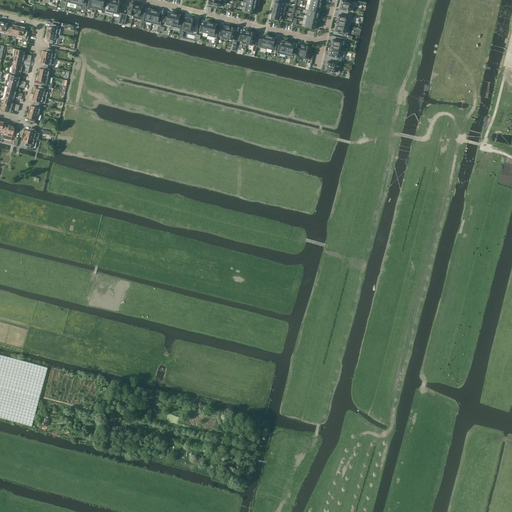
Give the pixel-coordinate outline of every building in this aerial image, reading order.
[(96,9),(98,0),(92,0),(91,0),(89,0),(88,5),(91,6),(90,8),(96,9)] [(105,9),(107,4),(104,3),(104,0),(98,0),(96,9),(102,11),(102,9),(105,9)] [(114,14),(117,0),(116,0),(110,0),(110,4),(107,4),(105,9),(105,12),(114,14)] [(123,2),(117,0),(114,14),(119,15),(121,9),(122,9),(123,6),(122,6),(123,2)] [(342,10),(342,13),(347,14),(348,11),(352,12),(354,7),(350,6),(351,2),(342,0),(340,9),(342,10)] [(133,18),(136,5),(130,3),(129,7),(128,7),(128,10),(129,11),(128,15),(133,16),(133,18)] [(140,6),(136,5),(133,18),(142,20),(144,13),(141,12),(142,7),(140,6)] [(151,23),(155,10),(151,9),(151,10),(149,9),(147,14),(144,13),(143,21),(151,23)] [(158,11),(155,10),(151,23),(160,25),(162,18),(159,17),(160,12),(158,12),(158,11)] [(318,18),(319,13),(307,10),(306,16),(318,18)] [(171,27),(174,13),(170,12),(170,13),(168,12),(167,17),(164,17),(163,22),(166,23),(165,25),(171,26),(171,27)] [(178,14),(174,13),(171,27),(177,28),(177,26),(180,26),(182,21),(179,20),(180,15),(178,15),(178,14)] [(347,17),(347,14),(342,13),(341,16),(339,15),(337,23),(349,26),(350,22),(347,21),(347,20),(348,17),(347,17)] [(316,24),(318,18),(306,16),(305,16),(307,16),(306,21),(316,24)] [(195,24),(196,20),(190,18),(190,19),(186,18),(183,31),(193,33),(194,27),(195,27),(196,24),(195,24)] [(4,23),(2,22),(0,28),(0,33),(5,34),(8,35),(10,27),(7,26),(8,23),(4,22),(4,23)] [(53,22),(53,25),(51,24),(50,27),(47,27),(47,30),(47,33),(57,35),(59,36),(61,29),(59,29),(59,26),(58,26),(58,23),(53,22)] [(207,36),(211,23),(207,22),(205,22),(204,27),(201,26),(199,32),(208,34),(207,36)] [(215,23),(211,23),(207,36),(216,38),(218,30),(215,30),(216,25),(214,24),(215,23)] [(348,30),(349,26),(337,23),(335,31),(337,32),(336,35),(342,36),(343,33),(344,33),(345,30),(345,29),(348,30)] [(16,37),(19,26),(16,26),(16,25),(13,24),(12,27),(10,27),(8,35),(11,36),(16,37)] [(22,27),(19,26),(16,37),(22,38),(22,39),(25,39),(27,31),(24,30),(25,27),(22,26),(22,27)] [(227,40),(230,27),(226,26),(226,27),(224,27),(223,31),(220,31),(219,36),(222,37),(221,39),(227,40)] [(236,29),(230,27),(227,40),(228,38),(233,40),(234,36),(235,36),(236,33),(235,33),(236,29)] [(246,45),(250,32),(246,31),(246,32),(244,31),(242,36),(239,35),(238,41),(241,42),(241,43),(246,45)] [(255,33),(250,32),(246,45),(252,46),(254,40),(255,41),(255,37),(254,37),(255,33)] [(59,38),(59,36),(57,35),(47,33),(46,36),(45,35),(45,39),(48,39),(47,42),(58,45),(60,38),(59,38)] [(266,49),(269,36),(266,35),(265,36),(263,35),(262,40),(259,39),(257,47),(266,49)] [(273,37),(269,36),(266,49),(267,49),(275,51),(277,44),(274,43),(275,38),(273,37)] [(333,40),(331,48),(343,51),(344,46),(341,46),(342,45),(341,45),(342,42),(341,42),(342,38),(336,37),(335,40),(333,40)] [(285,55),(289,42),(285,41),(285,42),(283,41),(281,46),(278,45),(277,53),(285,55)] [(292,43),(289,42),(285,55),(291,57),(292,54),(295,55),(296,50),(293,49),(294,44),(292,44),(292,43)] [(310,51),(311,47),(305,46),(304,46),(301,46),(298,58),(308,60),(309,54),(310,55),(311,51),(310,51)] [(342,55),(343,51),(331,48),(329,56),(331,56),(331,59),(336,60),(337,58),(338,58),(339,55),(339,54),(342,55)] [(25,51),(24,51),(14,49),(12,55),(15,56),(31,59),(31,56),(25,55),(25,51)] [(54,50),(48,49),(46,49),(45,52),(42,51),(42,54),(42,55),(42,57),(52,59),(52,60),(55,60),(56,54),(54,53),(54,50)] [(51,65),(52,60),(52,59),(42,57),(41,60),(40,60),(40,63),(43,64),(42,67),(51,68),(51,65)] [(326,66),(325,70),(335,73),(338,73),(339,69),(341,61),(336,60),(331,59),(330,62),(327,61),(326,66)] [(29,68),(22,66),(23,63),(14,62),(12,67),(28,71),(29,68)] [(50,71),(51,68),(42,67),(42,69),(39,69),(38,72),(39,72),(38,75),(49,77),(50,71)] [(26,82),(19,80),(20,77),(8,74),(6,80),(9,81),(25,85),(26,82)] [(49,77),(38,75),(38,78),(37,78),(36,81),(39,81),(39,84),(47,86),(48,83),(50,84),(51,77),(49,77)] [(17,89),(18,86),(24,88),(25,85),(9,81),(8,87),(17,89)] [(47,88),(40,87),(38,86),(38,89),(35,88),(34,92),(34,94),(44,97),(46,98),(48,92),(46,91),(47,88)] [(23,94),(16,92),(17,89),(8,87),(6,93),(22,97),(23,94)] [(21,100),(22,97),(6,93),(4,98),(13,101),(14,101),(14,98),(21,100)] [(44,97),(34,94),(33,97),(32,97),(31,100),(34,101),(34,104),(42,106),(43,103),(42,103),(44,97)] [(13,104),(14,101),(13,101),(4,98),(3,104),(19,108),(19,105),(13,104)] [(10,113),(11,110),(18,111),(19,108),(3,104),(1,110),(10,113)] [(41,109),(42,106),(34,104),(33,106),(30,106),(29,109),(30,109),(29,112),(39,115),(41,109)] [(39,115),(29,112),(28,114),(27,114),(27,118),(29,118),(29,121),(37,124),(38,120),(39,115)] [(8,125),(7,128),(5,127),(4,129),(3,134),(2,139),(11,141),(12,137),(14,127),(11,126),(8,125)] [(38,130),(31,129),(29,128),(28,131),(26,130),(25,134),(25,136),(37,140),(39,133),(37,133),(38,130)] [(37,140),(25,136),(24,139),(23,139),(23,142),(26,143),(25,146),(27,146),(26,150),(33,151),(33,148),(35,148),(37,140)] [(0,355),(0,417),(32,426),(48,368),(0,355)] [(152,405),(149,408),(154,413),(157,410),(152,405)]
